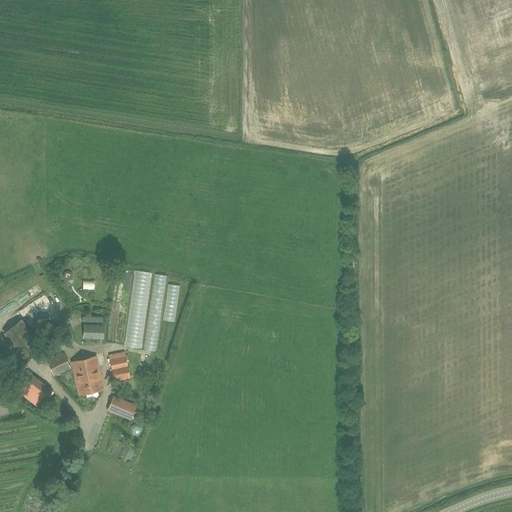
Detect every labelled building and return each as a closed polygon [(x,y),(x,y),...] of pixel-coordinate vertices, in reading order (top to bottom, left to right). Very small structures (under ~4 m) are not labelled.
[(165,287),(164,277),(156,278),(156,288),(165,287)] [(24,359),(42,344),(21,319),(2,334),(24,359)] [(83,339),(87,339),(103,340),(104,325),(88,325),(83,325),(83,339)] [(146,353),(154,354),(156,344),(147,343),(146,353)] [(55,377),(72,368),(63,352),(46,361),(55,377)] [(109,358),(112,372),(114,382),(130,378),(128,368),(129,368),(126,355),(109,358)] [(80,394),(103,389),(96,357),(73,362),(80,394)] [(53,390),(36,377),(30,372),(17,389),(41,406),(53,390)] [(131,418),(136,406),(114,396),(109,409),(131,418)] [(99,412),(90,441),(99,444),(108,414),(99,412)]
